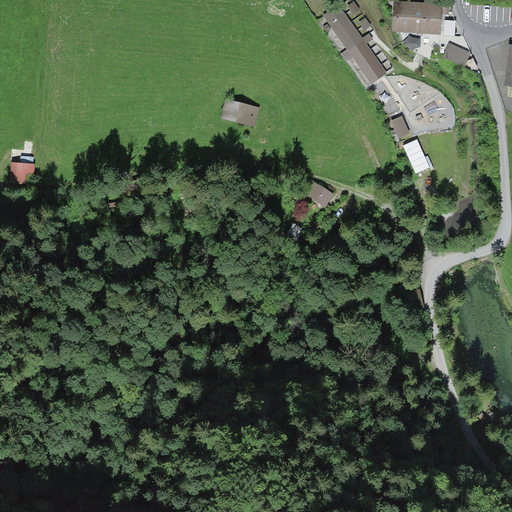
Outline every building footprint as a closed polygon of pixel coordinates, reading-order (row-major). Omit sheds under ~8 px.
[(415,0),(397,0),(396,29),(437,31),(439,2),(415,0)] [(325,16),(348,49),(361,40),(338,7),(325,16)] [(404,43),(412,50),(414,48),(419,46),(418,40),(413,39),(410,36),(404,43)] [(253,125),(256,118),(253,117),(255,109),(247,107),(248,106),(227,101),(223,114),(230,115),(229,118),(253,125)] [(12,165),(11,182),(32,184),(33,167),(12,165)] [(313,190),(310,195),(324,205),(331,195),(315,184),(311,189),(313,190)] [(281,238),(293,246),(298,238),(295,236),(297,234),(291,230),(287,235),(284,233),(281,238)] [(407,294),(410,309),(420,306),(417,292),(407,294)]
